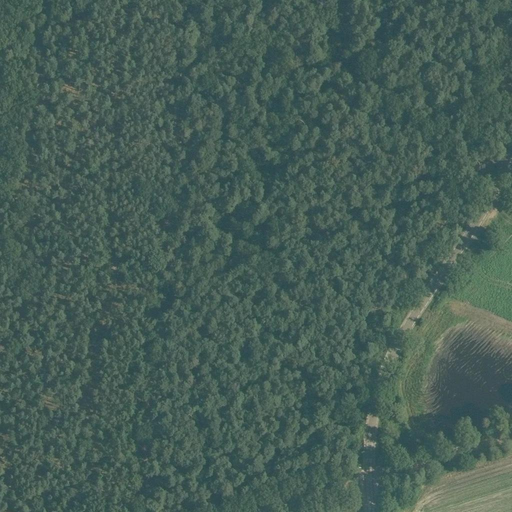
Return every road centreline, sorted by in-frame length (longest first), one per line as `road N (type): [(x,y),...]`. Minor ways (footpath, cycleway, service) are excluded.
road 1 (track): [(127,511),(181,0)]
road 2 (tertiary): [(371,511),(368,448),(378,390),(399,338),(511,157)]
road 3 (track): [(511,429),(258,511)]
